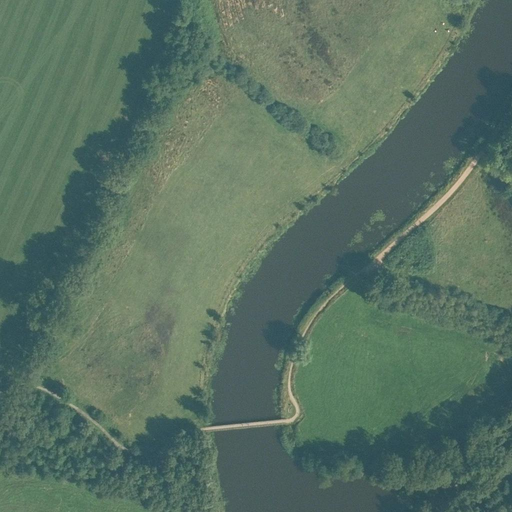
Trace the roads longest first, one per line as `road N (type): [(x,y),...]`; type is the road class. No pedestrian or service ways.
road 1 (track): [(511,106),(454,186),(324,303),(304,331),(289,379),(297,413),(288,420)]
road 2 (track): [(288,420),(181,432),(143,457),(118,448),(101,427),(44,390),(0,391)]
